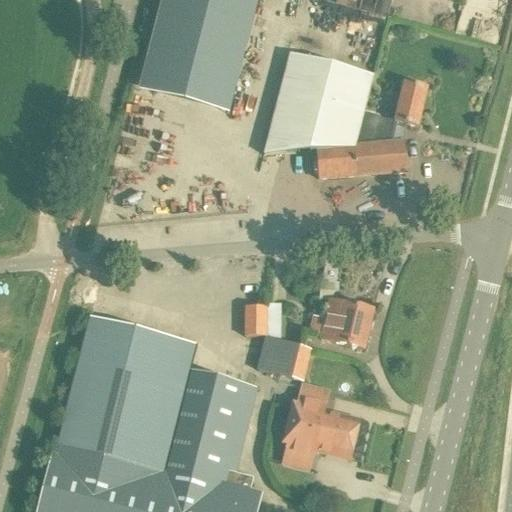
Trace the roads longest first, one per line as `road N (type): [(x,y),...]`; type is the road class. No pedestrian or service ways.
road 1 (unclassified): [(22,265),(409,235),(496,237)]
road 2 (tertiary): [(427,511),(496,237)]
road 3 (track): [(46,263),(48,213),(93,40),(91,0)]
